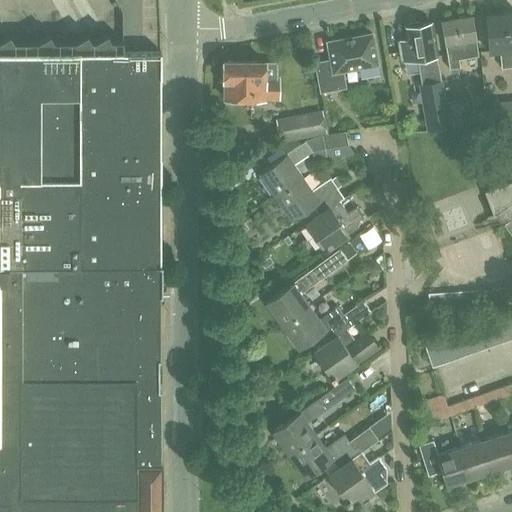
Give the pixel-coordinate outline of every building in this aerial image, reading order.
[(511,66),(511,12),(485,14),(488,50),(499,49),(501,67),(511,66)] [(475,37),(471,15),(441,21),(449,68),(460,67),(459,59),(478,55),(475,37)] [(419,25),(419,22),(408,24),(409,27),(404,27),(407,40),(399,41),(402,60),(420,57),(425,84),(442,82),(437,54),(431,23),(419,25)] [(319,91),(345,87),(342,70),(377,63),(372,32),(327,40),(330,57),(314,60),(319,91)] [(0,511),(162,511),(163,463),(160,462),(160,295),(163,296),(163,266),(161,266),(160,52),(123,53),(123,41),(112,41),(108,34),(96,41),(92,41),(88,34),(75,41),(54,42),(50,35),(37,42),(15,42),(11,35),(0,40),(0,511)] [(224,98),(277,97),(278,77),(276,77),(276,61),(264,61),(264,60),(224,60),(224,63),(220,66),(220,73),(224,77),(224,98)] [(449,125),(442,82),(425,84),(422,85),(429,128),(449,125)] [(451,127),(476,122),(472,97),(447,101),(451,127)] [(494,121),(511,120),(511,99),(492,101),(494,121)] [(280,142),(311,136),(327,132),(322,108),(275,118),(280,142)] [(275,195),(302,176),(293,163),(312,151),(348,144),(346,131),(323,135),(306,140),(301,143),(298,139),(279,143),(256,148),(268,165),(259,171),(275,195)] [(450,134),(442,136),(445,152),(454,150),(450,134)] [(318,213),(343,196),(330,177),(311,190),(302,176),(275,195),(291,218),(312,204),(318,213)] [(511,179),(484,190),(493,214),(502,210),(507,219),(503,222),(511,235),(511,179)] [(343,196),(318,213),(306,221),(325,248),(349,232),(347,228),(364,217),(356,205),(347,212),(339,200),(344,197),(343,196)] [(376,210),(369,215),(374,222),(381,217),(376,210)] [(310,305),(300,292),(347,259),(339,248),(266,301),(283,324),(310,305)] [(369,271),(377,273),(382,269),(376,259),(366,266),(369,271)] [(429,304),(511,298),(511,287),(428,293),(429,304)] [(346,327),(347,328),(351,325),(337,304),(319,317),(310,305),(283,324),(299,346),(320,332),(326,341),(338,333),(346,327)] [(511,314),(503,318),(511,339),(511,338),(511,314)] [(503,318),(492,322),(500,343),(511,339),(503,318)] [(492,322),(481,326),(488,347),(500,343),(492,322)] [(481,326),(470,330),(477,351),(488,347),(481,326)] [(354,338),(347,328),(346,327),(338,333),(326,341),(313,351),(334,379),(358,361),(379,346),(367,328),(354,338)] [(470,330),(459,334),(466,355),(477,351),(470,330)] [(459,334),(447,338),(455,358),(466,355),(459,334)] [(447,338),(436,342),(444,362),(455,358),(447,338)] [(436,342),(425,346),(432,366),(444,362),(436,342)] [(346,376),(354,387),(361,382),(353,371),(346,376)] [(335,401),(354,387),(346,376),(327,390),(335,401)] [(496,399),(511,392),(511,382),(493,389),(496,399)] [(470,397),(473,407),(496,399),(493,389),(470,397)] [(447,405),(448,405),(443,393),(420,401),(427,423),(450,415),(447,405)] [(300,410),(301,411),(274,431),(290,454),(317,434),(308,421),(325,409),(318,397),(300,410)] [(473,407),(470,397),(448,405),(447,405),(450,415),(473,407)] [(461,447),(471,477),(494,470),(484,439),(483,440),(478,425),(456,432),(461,447)] [(330,474),(362,451),(379,439),(369,426),(349,440),(344,434),(326,445),(317,434),(290,454),(306,476),(322,465),(329,474),(330,474)] [(494,470),(511,463),(511,448),(507,432),(484,439),(494,470)] [(443,471),(447,485),(471,477),(461,447),(438,454),(433,440),(422,444),(432,475),(443,471)] [(370,462),(362,451),(330,474),(349,500),(370,485),(374,491),(386,482),(386,467),(378,456),(370,462)]
